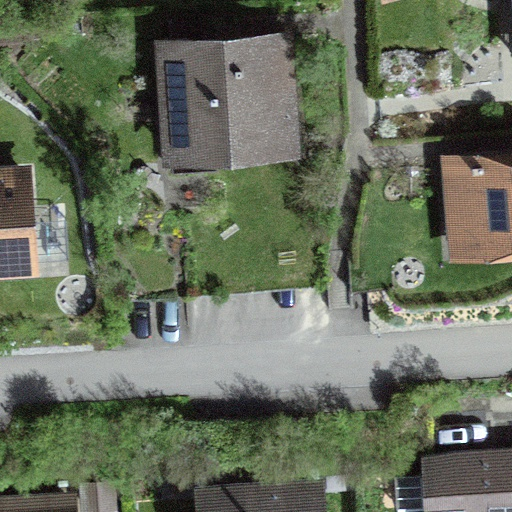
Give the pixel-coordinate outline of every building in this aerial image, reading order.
[(319,42),(190,52),(199,171),(328,161),(319,42)] [(511,147),(446,150),(451,262),(511,259),(511,147)] [(26,171),(0,172),(0,263),(30,262),(26,171)] [(511,511),(511,453),(504,454),(427,456),(429,511),(511,511)] [(313,511),(311,476),(195,484),(197,511),(313,511)] [(72,511),(72,497),(0,500),(0,511),(72,511)]
